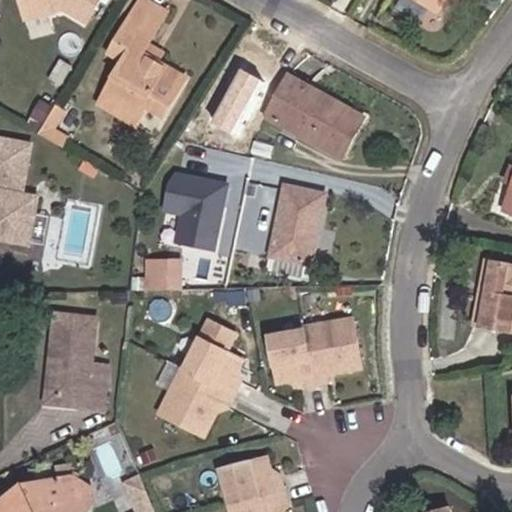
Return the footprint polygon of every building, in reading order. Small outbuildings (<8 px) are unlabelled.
[(26,0),(18,2),(11,14),(17,45),(56,36),(80,49),(100,12),(77,0),(26,0)] [(398,0),(391,12),(426,32),(444,0),(398,0)] [(136,29),(109,72),(124,81),(119,90),(95,129),(112,141),(116,134),(134,144),(142,132),(159,140),(180,105),(153,90),(137,82),(144,69),(158,43),(136,29)] [(137,82),(153,90),(160,78),(144,69),(137,82)] [(103,81),(119,90),(124,81),(109,72),(103,81)] [(284,97),(279,108),(357,145),(359,139),(303,113),(304,106),(284,97)] [(340,180),(357,145),(279,108),(261,143),(340,180)] [(30,141),(42,148),(51,131),(39,125),(30,141)] [(42,148),(37,157),(61,171),(66,161),(52,152),(61,133),(53,127),(51,131),(42,148)] [(37,157),(42,148),(30,141),(24,150),(37,157)] [(177,169),(168,212),(184,215),(179,241),(223,250),(237,180),(177,169)] [(0,274),(18,278),(27,234),(7,230),(9,221),(13,222),(21,180),(0,176),(0,274)] [(323,218),(283,208),(264,289),(301,299),(323,218)] [(150,297),(192,293),(191,278),(149,281),(150,297)] [(486,320),(493,288),(484,286),(478,318),(486,320)] [(511,291),(493,288),(486,320),(478,318),(471,352),(511,360),(511,291)] [(193,307),(192,293),(150,297),(151,309),(193,307)] [(82,424),(81,432),(97,433),(102,392),(88,389),(93,345),(54,339),(47,385),(52,385),(50,420),(82,424)] [(302,347),(303,351),(310,403),(324,401),(323,395),(359,390),(350,341),(302,347)] [(296,406),(310,403),(303,351),(268,355),(274,404),(293,400),(296,406)] [(162,381),(172,387),(184,366),(174,360),(162,381)] [(196,362),(179,394),(228,419),(236,405),(226,400),(236,382),(196,362)] [(222,429),(228,419),(179,394),(176,393),(156,434),(199,457),(214,425),(222,429)] [(162,511),(147,471),(127,479),(139,511),(135,511),(162,511)] [(217,490),(223,511),(278,511),(280,511),(275,495),(267,498),(261,478),(217,490)] [(73,511),(71,502),(18,509),(13,511),(73,511)] [(87,511),(87,509),(71,502),(73,511),(87,511)]
